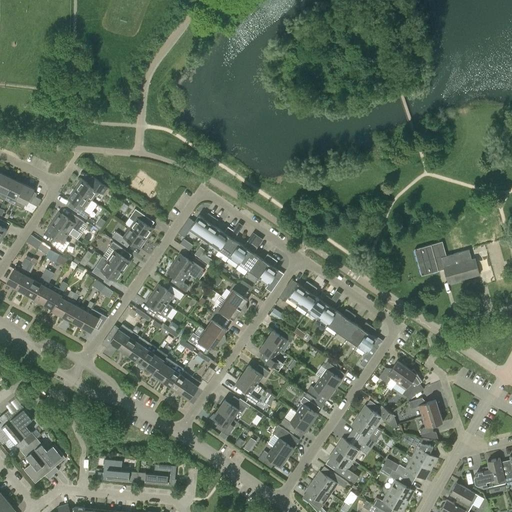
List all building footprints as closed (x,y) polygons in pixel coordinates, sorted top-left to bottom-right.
[(7,195),(14,179),(5,175),(0,184),(0,197),(4,200),(5,199),(7,195)] [(81,179),(74,189),(91,200),(98,191),(103,194),(107,187),(93,177),(88,184),(81,179)] [(7,195),(5,199),(14,204),(24,184),(14,179),(7,195)] [(34,189),(24,184),(14,204),(23,208),(25,204),(27,204),(28,202),(37,206),(40,199),(31,194),(34,189)] [(96,204),(91,200),(74,189),(68,199),(79,207),(76,212),(86,219),(96,204)] [(133,221),(130,227),(146,238),(153,228),(141,221),(145,216),(135,209),(129,218),(133,221)] [(444,269),(448,283),(479,274),(475,259),(471,260),(469,249),(474,248),(472,242),(489,237),(482,211),(465,216),(466,222),(461,223),(464,235),(458,237),(462,251),(446,255),(442,242),(415,249),(422,275),(438,271),(444,269)] [(59,212),(52,222),(68,233),(72,228),(77,231),(83,222),(74,215),(70,220),(59,212)] [(184,237),(189,229),(199,236),(213,216),(208,213),(204,218),(199,215),(194,222),(189,218),(178,233),(184,237)] [(214,225),(218,220),(213,216),(199,236),(209,243),(219,229),(214,225)] [(64,239),(68,233),(52,222),(45,231),(56,240),(53,245),(63,251),(69,242),(64,239)] [(139,248),(146,238),(130,227),(123,237),(115,231),(112,237),(124,245),(128,240),(139,248)] [(219,229),(209,243),(219,250),(232,230),(227,227),(224,232),(219,229)] [(232,230),(219,250),(229,256),(238,242),(233,239),(237,233),(232,230)] [(33,234),(29,241),(67,265),(71,258),(33,234)] [(238,242),(229,256),(239,263),(252,244),(247,240),(243,246),(238,242)] [(114,250),(107,260),(123,271),(130,261),(119,253),(122,248),(112,242),(109,247),(114,250)] [(253,253),(257,247),(252,244),(239,263),(248,270),(258,256),(253,253)] [(195,258),(192,262),(179,254),(173,263),(188,273),(195,278),(201,270),(202,270),(205,265),(195,258)] [(258,256),(248,270),(258,277),(272,257),(267,254),(263,260),(258,256)] [(6,283),(16,288),(31,261),(25,257),(21,264),(23,265),(19,271),(14,268),(6,283)] [(83,257),(80,262),(85,265),(88,260),(83,257)] [(277,261),(272,257),(258,277),(268,284),(265,288),(271,292),(279,280),(274,277),(278,270),(273,266),(277,261)] [(116,281),(123,271),(107,260),(103,265),(98,262),(92,271),(101,278),(105,273),(116,281)] [(28,276),(35,263),(31,261),(16,288),(25,293),(33,279),(28,276)] [(182,282),(188,273),(173,263),(167,271),(182,282),(178,287),(185,291),(189,286),(182,282)] [(46,268),(38,282),(33,279),(25,293),(34,298),(42,284),(43,284),(48,275),(50,271),(46,268)] [(43,284),(42,284),(34,298),(44,304),(52,289),(54,286),(54,285),(49,282),(54,273),(50,271),(48,275),(43,284)] [(217,274),(212,280),(217,284),(222,277),(217,274)] [(52,289),(44,304),(53,309),(61,295),(63,293),(68,284),(63,281),(59,289),(54,286),(52,289)] [(288,297),(298,304),(311,285),(306,281),(302,287),(297,283),(293,290),(287,286),(279,297),(285,301),(288,297)] [(100,282),(96,288),(101,291),(105,285),(100,282)] [(231,291),(225,299),(244,312),(246,307),(245,303),(247,299),(243,296),(246,291),(245,290),(234,282),(229,290),(231,291)] [(158,284),(152,293),(167,303),(173,295),(180,299),(183,294),(173,287),(170,292),(158,284)] [(311,285),(298,304),(307,311),(317,297),(312,294),(316,288),(311,285)] [(72,298),(75,293),(70,290),(68,295),(63,293),(61,295),(53,309),(52,311),(62,316),(70,302),(72,298)] [(161,312),(167,303),(152,293),(146,302),(158,310),(154,315),(164,322),(168,317),(161,312)] [(317,297),(307,311),(317,318),(331,298),(326,295),(322,300),(317,297)] [(331,298),(317,318),(327,325),(337,311),(332,307),(336,302),(331,298)] [(218,305),(213,312),(225,321),(229,316),(233,319),(236,315),(240,315),(244,312),(225,299),(220,306),(218,305)] [(81,326),(89,312),(91,309),(94,303),(90,301),(87,306),(85,310),(79,307),(71,321),(81,326)] [(70,302),(62,316),(71,321),(79,307),(70,302)] [(89,312),(81,326),(91,332),(94,327),(99,330),(108,317),(92,308),(89,312)] [(288,317),(274,308),(269,315),(283,324),(288,317)] [(337,311),(327,325),(337,332),(351,312),(346,308),(342,314),(337,311)] [(210,321),(204,329),(223,342),(225,338),(224,333),(226,329),(222,326),(225,321),(213,312),(208,320),(210,321)] [(351,312),(337,332),(347,338),(356,324),(352,321),(356,315),(351,312)] [(283,326),(293,332),(296,326),(287,320),(283,326)] [(356,324),(347,338),(357,345),(370,326),(365,322),(361,328),(356,324)] [(128,335),(131,330),(122,324),(119,328),(114,325),(107,335),(112,339),(110,342),(119,348),(128,335)] [(375,329),(370,326),(357,345),(366,352),(362,357),(362,359),(359,364),(364,368),(377,349),(372,345),(376,338),(371,335),(375,329)] [(221,344),(223,342),(204,329),(199,337),(197,335),(192,343),(204,351),(208,346),(212,350),(215,345),(221,344)] [(273,329),(266,339),(281,350),(287,340),(290,342),(294,337),(283,329),(279,334),(273,329)] [(137,341),(140,336),(131,330),(128,335),(119,348),(127,354),(137,341)] [(302,339),(307,342),(311,336),(306,333),(302,339)] [(146,348),(149,343),(140,336),(137,341),(127,354),(136,361),(145,347),(146,348)] [(179,342),(185,347),(188,343),(181,339),(179,342)] [(281,362),(275,357),(281,350),(266,339),(259,349),(264,353),(260,358),(262,359),(278,370),(282,365),(280,364),(281,362)] [(145,367),(158,349),(149,343),(146,348),(145,347),(136,361),(145,367)] [(158,349),(145,367),(154,373),(167,355),(158,349)] [(197,354),(203,359),(206,356),(199,351),(197,354)] [(195,354),(192,358),(198,363),(201,359),(195,354)] [(167,355),(154,373),(153,374),(162,381),(174,363),(166,356),(167,355)] [(387,383),(391,378),(397,382),(407,367),(397,361),(390,371),(385,367),(378,377),(387,383)] [(326,369),(320,378),(335,388),(341,379),(335,374),(338,369),(327,362),(324,367),(326,369)] [(183,369),(174,363),(162,381),(171,387),(183,369)] [(248,365),(242,374),(256,385),(263,375),(266,377),(269,372),(258,364),(255,369),(248,365)] [(192,376),(191,376),(180,393),(189,399),(198,387),(203,390),(216,371),(209,367),(201,378),(202,379),(201,382),(192,376)] [(413,369),(411,371),(407,367),(397,382),(396,383),(405,389),(402,394),(407,397),(406,399),(407,400),(423,389),(419,383),(422,380),(413,369)] [(183,369),(171,387),(180,393),(191,376),(183,370),(183,369)] [(250,394),(256,385),(242,374),(235,384),(248,393),(244,398),(255,405),(259,400),(250,394)] [(328,398),(335,388),(320,378),(313,387),(311,385),(307,391),(318,398),(321,393),(328,398)] [(302,403),(296,412),(311,423),(317,413),(316,412),(319,407),(314,404),(317,401),(305,393),(300,400),(300,401),(300,402),(302,403)] [(40,406),(44,401),(35,395),(31,400),(40,406)] [(419,406),(422,416),(439,411),(435,400),(424,403),(422,398),(409,402),(411,409),(419,406)] [(224,399),(218,408),(233,419),(239,410),(242,412),(245,407),(234,399),(231,404),(224,399)] [(8,409),(3,413),(28,444),(36,437),(26,425),(33,418),(22,405),(12,413),(8,409)] [(366,405),(358,415),(375,427),(381,419),(391,426),(397,426),(394,415),(380,405),(375,412),(366,405)] [(229,424),(233,419),(218,408),(212,417),(224,426),(221,431),(227,435),(234,427),(229,424)] [(442,422),(439,411),(422,416),(425,427),(419,429),(421,435),(422,436),(438,439),(435,429),(438,428),(439,426),(438,423),(442,422)] [(304,432),(311,423),(296,412),(290,421),(284,417),(280,423),(296,434),(299,429),(304,432)] [(21,450),(28,444),(3,413),(0,416),(0,419),(2,422),(0,423),(0,440),(3,444),(10,437),(21,450)] [(368,437),(375,427),(358,415),(351,426),(368,437)] [(272,447),(287,457),(297,443),(279,430),(276,436),(274,434),(268,443),(272,446),(272,447)] [(236,436),(232,442),(238,446),(242,440),(236,436)] [(36,437),(28,444),(53,474),(58,470),(55,466),(65,457),(54,444),(47,450),(36,437)] [(411,443),(417,446),(418,447),(412,458),(430,468),(437,457),(428,452),(433,445),(432,445),(434,440),(421,438),(414,437),(411,443)] [(343,438),(336,448),(352,460),(360,449),(343,438)] [(48,478),(53,474),(28,444),(21,450),(31,463),(24,469),(35,483),(45,474),(48,478)] [(266,457),(280,467),(287,457),(272,447),(268,453),(264,450),(258,458),(263,462),(266,457)] [(345,470),(352,460),(336,448),(328,459),(337,464),(333,469),(349,480),(352,475),(345,470)] [(510,461),(501,463),(505,483),(511,481),(511,455),(509,456),(510,461)] [(424,479),(430,468),(412,458),(406,469),(424,479)] [(483,488),(498,484),(505,483),(501,463),(499,458),(487,461),(488,467),(482,469),(483,473),(475,475),(473,477),(475,483),(483,488)] [(98,472),(97,478),(136,482),(137,472),(121,470),(122,461),(104,459),(103,472),(98,472)] [(154,473),(137,472),(136,482),(176,486),(176,479),(171,478),(172,465),(155,464),(154,473)] [(323,466),(313,481),(330,493),(337,482),(344,488),(347,483),(323,466)] [(383,473),(392,478),(396,471),(395,471),(387,466),(383,473)] [(395,479),(389,490),(407,501),(413,490),(395,479)] [(322,503),(330,493),(313,481),(306,491),(322,503)] [(458,500),(455,505),(468,511),(474,501),(473,496),(475,493),(456,482),(450,494),(457,498),(458,500)] [(401,511),(407,501),(389,490),(383,501),(401,511)] [(345,501),(350,505),(357,496),(351,492),(345,501)] [(1,493),(0,494),(0,508),(8,502),(1,493)] [(467,511),(468,511),(455,505),(446,499),(440,511),(442,511),(467,511)] [(368,510),(371,511),(372,511),(376,506),(374,505),(372,504),(366,501),(363,507),(368,510)] [(15,510),(8,502),(0,508),(0,511),(14,511),(15,510)]
